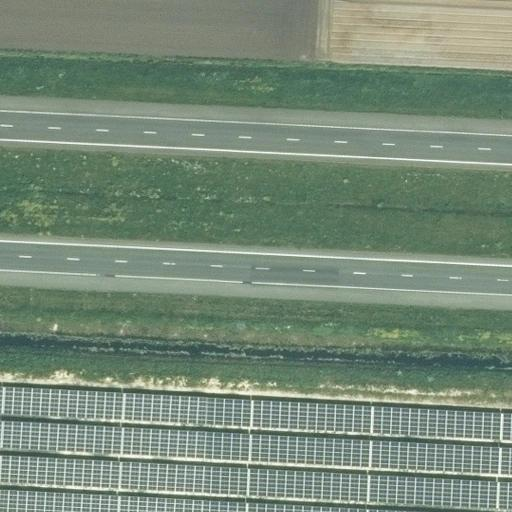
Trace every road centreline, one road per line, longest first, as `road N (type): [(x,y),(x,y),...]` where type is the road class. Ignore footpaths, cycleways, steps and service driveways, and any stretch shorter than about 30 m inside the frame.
road 1 (motorway): [(0,256),(511,282)]
road 2 (motorway): [(511,151),(0,126)]
